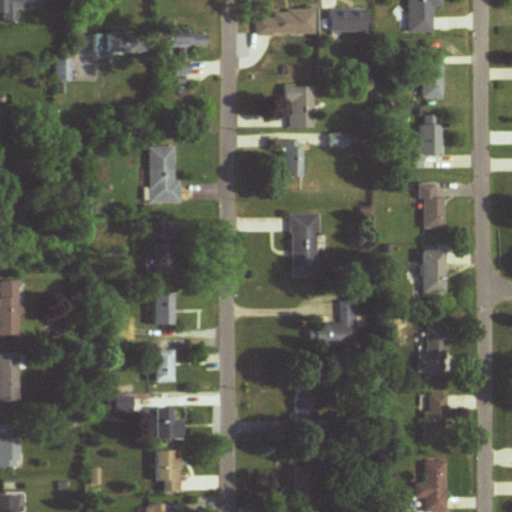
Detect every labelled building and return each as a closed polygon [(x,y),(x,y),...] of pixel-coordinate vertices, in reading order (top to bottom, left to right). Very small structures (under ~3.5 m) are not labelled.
[(0,0),(0,23),(14,24),(14,12),(40,12),(40,0),(0,0)] [(431,35),(431,8),(441,8),(440,0),(404,0),(405,34),(431,35)] [(312,37),(312,12),(270,12),(270,19),(253,19),(253,37),(312,37)] [(328,35),(363,35),(363,12),(328,12),(328,35)] [(203,33),(162,32),(162,49),(173,49),(172,77),(184,77),(184,48),(202,48),(203,33)] [(91,35),(91,56),(132,56),(132,35),(91,35)] [(419,55),(419,99),(440,99),(440,55),(419,55)] [(53,82),(66,82),(66,62),(53,62),(53,82)] [(311,130),(311,87),(283,87),(283,130),(311,130)] [(439,125),(435,125),(435,116),(418,116),(418,141),(412,141),(412,155),(398,155),(398,170),(421,170),(421,156),(439,155),(439,125)] [(281,179),(301,178),(301,142),(280,142),(281,179)] [(146,205),(178,204),(178,181),(173,181),(173,147),(145,148),(146,205)] [(442,198),(435,198),(435,185),(418,185),(418,230),(442,230),(442,198)] [(317,275),(317,214),(289,214),(289,275),(317,275)] [(152,245),(152,277),(173,277),(173,245),(152,245)] [(419,251),(419,295),(442,295),(442,251),(419,251)] [(0,337),(17,338),(17,282),(0,282),(0,337)] [(152,296),(152,327),(172,327),(172,296),(152,296)] [(338,324),(311,324),(311,348),(352,348),(352,306),(338,306),(338,324)] [(443,376),(443,327),(423,327),(423,358),(414,358),(414,376),(443,376)] [(172,351),(153,351),(153,384),(172,384),(172,351)] [(17,355),(0,355),(0,402),(17,403),(17,355)] [(293,389),(293,429),(313,429),(313,389),(293,389)] [(443,396),(423,396),(423,442),(443,442),(443,396)] [(154,441),(180,441),(180,421),(171,421),(171,411),(154,411),(154,441)] [(0,468),(15,469),(15,440),(0,440),(0,468)] [(154,453),(154,484),(163,484),(163,493),(179,493),(179,459),(174,459),(174,453),(154,453)] [(421,511),(442,511),(443,463),(421,463),(421,485),(412,485),(412,500),(421,500),(421,511)] [(293,511),(313,511),(314,473),(293,473),(293,511)] [(0,497),(0,511),(15,511),(15,497),(0,497)]
